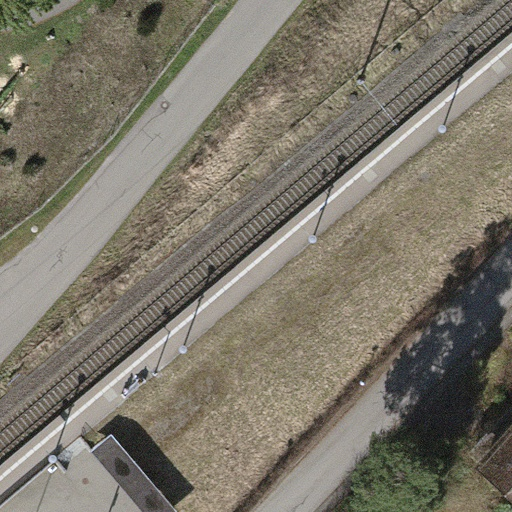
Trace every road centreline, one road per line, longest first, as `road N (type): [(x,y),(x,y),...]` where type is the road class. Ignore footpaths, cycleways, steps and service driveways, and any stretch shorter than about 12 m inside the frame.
road 1 (residential): [(277,0),(4,317)]
road 2 (residential): [(282,511),(511,258)]
